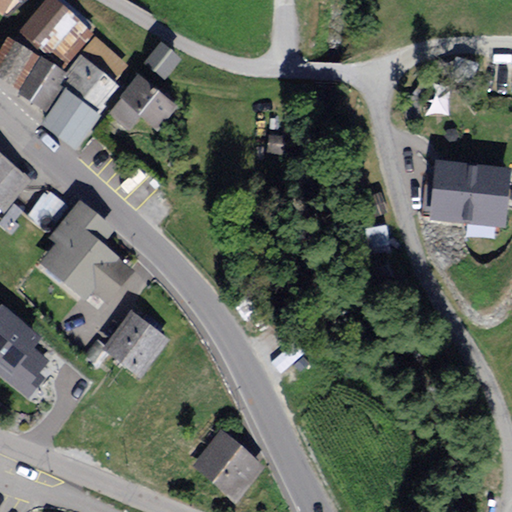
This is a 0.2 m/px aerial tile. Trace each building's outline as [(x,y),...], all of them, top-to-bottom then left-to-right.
[(19,0),(0,0),(0,21),(2,24),(19,0)] [(96,31),(57,0),(42,0),(13,36),(60,74),(88,40),(96,31)] [(36,60),(3,40),(0,45),(0,85),(13,94),(36,60)] [(60,92),(43,117),(35,127),(71,153),(117,92),(111,87),(126,67),(88,40),(62,78),(54,88),(60,92)] [(180,64),(157,46),(139,67),(162,86),(180,64)] [(62,78),(36,60),(13,94),(12,96),(43,117),(60,92),(54,88),(62,78)] [(470,86),(476,66),(457,60),(451,79),(470,86)] [(174,110),(135,79),(104,118),(124,134),(134,121),(153,136),(174,110)] [(28,185),(0,161),(0,216),(1,217),(28,185)] [(503,176),(431,169),(425,217),(499,224),(503,176)] [(70,211),(50,193),(27,220),(46,236),(42,240),(51,248),(35,266),(95,316),(129,274),(98,249),(111,234),(75,205),(70,211)] [(387,228),(363,228),(364,256),(387,256),(387,228)] [(39,339),(0,307),(0,380),(25,401),(42,379),(37,375),(47,363),(31,349),(39,339)] [(168,342),(128,313),(98,355),(138,383),(168,342)] [(231,506),(262,473),(210,425),(180,457),(210,486),(231,506)]
